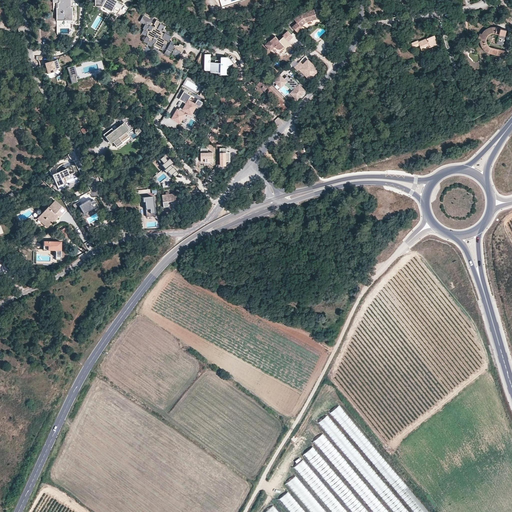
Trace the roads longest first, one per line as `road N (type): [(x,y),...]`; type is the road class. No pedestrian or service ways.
road 1 (secondary): [(17,511),(83,374),(152,276),(188,242)]
road 2 (track): [(251,511),(358,297),(404,245)]
road 3 (residential): [(17,0),(32,70),(129,239)]
road 4 (unknown): [(221,199),(160,124),(190,45)]
road 5 (tertiary): [(252,159),(361,26)]
road 6 (secondary): [(435,178),(353,177),(275,198)]
road 7 (secondary): [(278,205),(383,182),(426,206)]
road 8 (residential): [(129,239),(188,231),(252,159)]
road 9 (residential): [(0,302),(129,239)]
road 10 (residential): [(494,1),(361,26)]
road 11 (unknown): [(281,128),(242,69),(237,41),(216,24)]
